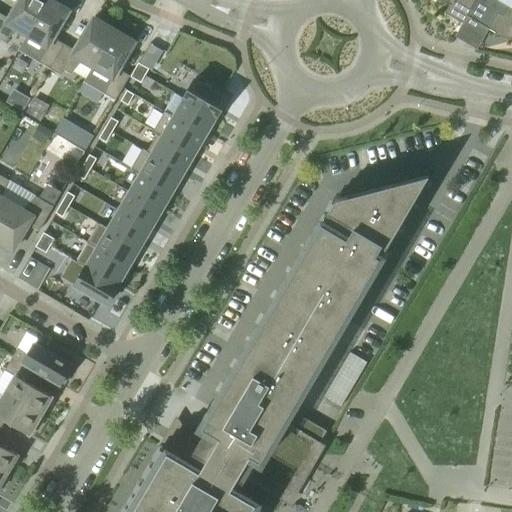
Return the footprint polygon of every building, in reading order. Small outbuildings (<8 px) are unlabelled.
[(28,34),(47,0),(20,0),(9,19),(0,13),(0,38),(5,42),(17,27),(28,34)] [(55,0),(47,0),(28,34),(19,49),(50,68),(64,44),(53,38),(69,11),(66,10),(68,7),(55,0)] [(478,22),(490,0),(443,0),(450,4),(445,12),(463,23),(467,16),(478,22)] [(511,9),(496,0),(490,0),(478,22),(495,32),(495,35),(511,39),(511,9)] [(93,65),(115,28),(97,18),(96,20),(94,19),(75,51),(64,44),(50,68),(61,74),(65,69),(71,73),(82,59),(93,65)] [(133,39),(115,28),(93,65),(84,81),(97,88),(115,99),(130,75),(118,69),(134,43),(132,41),(133,39)] [(149,40),(140,62),(158,70),(168,48),(149,40)] [(149,68),(139,63),(135,70),(145,75),(149,68)] [(141,82),(145,75),(135,70),(131,77),(141,82)] [(195,78),(183,99),(216,118),(227,99),(195,78)] [(128,105),(134,94),(127,90),(121,101),(128,105)] [(35,97),(26,112),(41,120),(49,105),(35,97)] [(183,99),(173,117),(205,136),(216,118),(183,99)] [(154,130),(157,132),(195,154),(205,136),(173,117),(164,112),(154,130)] [(112,132),(118,121),(111,117),(105,128),(112,132)] [(106,142),(112,132),(105,128),(99,138),(106,142)] [(85,130),(76,146),(85,151),(95,135),(85,130)] [(157,132),(147,151),(183,174),(195,154),(157,132)] [(76,168),(85,151),(76,146),(55,133),(45,149),(76,168)] [(131,167),(140,173),(173,191),(183,174),(147,151),(142,148),(131,167)] [(91,169),(97,158),(90,154),(84,165),(91,169)] [(85,179),(91,169),(84,165),(78,175),(85,179)] [(140,173),(129,191),(162,211),(173,191),(140,173)] [(0,174),(0,226),(14,204),(3,197),(9,180),(0,174)] [(271,511),(276,504),(301,461),(318,432),(289,414),(430,174),(336,199),(203,425),(207,428),(197,445),(190,436),(170,450),(163,446),(124,511),(271,511)] [(40,198),(53,206),(62,192),(48,184),(40,198)] [(129,191),(118,210),(151,229),(162,211),(129,191)] [(69,206),(75,196),(68,192),(62,202),(69,206)] [(23,210),(14,204),(0,226),(0,245),(10,251),(11,250),(13,251),(29,225),(39,231),(53,206),(35,196),(23,210)] [(63,217),(69,206),(62,202),(56,213),(63,217)] [(118,210),(108,228),(141,247),(151,229),(118,210)] [(99,223),(88,242),(130,267),(141,247),(108,228),(99,223)] [(50,246),(54,239),(44,233),(40,240),(50,246)] [(50,246),(40,240),(36,247),(46,252),(50,246)] [(77,260),(86,265),(119,285),(130,267),(88,242),(77,260)] [(86,265),(75,284),(107,305),(119,285),(86,265)] [(13,356),(35,370),(60,384),(61,382),(65,384),(71,374),(68,372),(72,364),(34,343),(28,354),(18,348),(13,356)] [(325,397),(342,407),(368,362),(351,352),(325,397)] [(28,382),(35,370),(13,356),(5,370),(15,376),(4,394),(41,415),(45,409),(49,411),(55,400),(51,398),(52,396),(28,382)] [(41,415),(4,394),(0,401),(0,429),(6,420),(30,434),(34,427),(38,429),(44,419),(41,417),(41,415)] [(0,469),(7,474),(11,467),(14,469),(21,459),(17,457),(18,455),(0,443),(0,469)] [(7,474),(0,469),(0,485),(0,486),(4,488),(10,477),(6,475),(7,474)]
